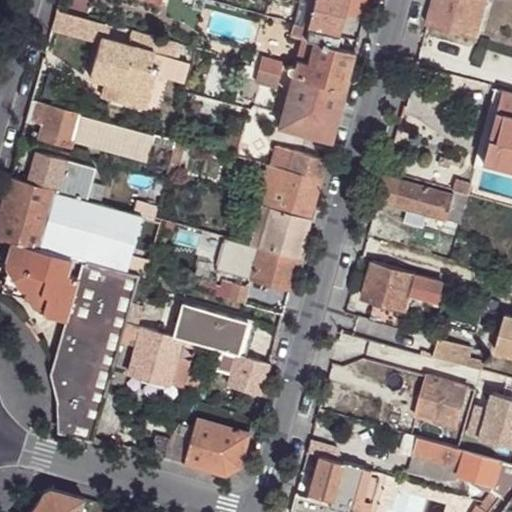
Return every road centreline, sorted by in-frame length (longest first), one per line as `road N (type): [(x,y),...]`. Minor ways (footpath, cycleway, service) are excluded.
road 1 (residential): [(400,0),(252,511)]
road 2 (residential): [(0,446),(232,511)]
